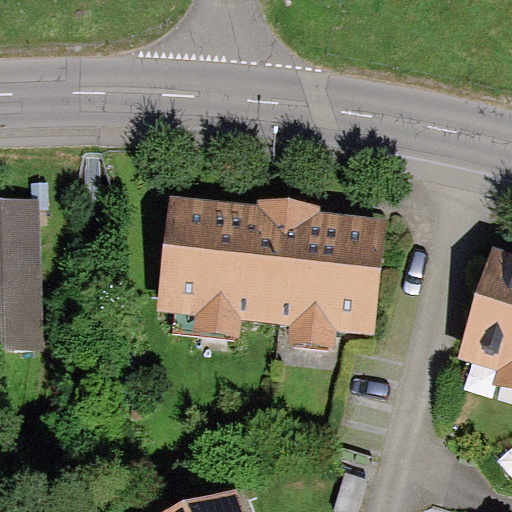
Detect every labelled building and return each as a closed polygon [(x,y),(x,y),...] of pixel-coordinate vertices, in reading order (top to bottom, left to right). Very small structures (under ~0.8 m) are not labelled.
[(36,208),(0,210),(0,355),(44,353),(36,208)] [(385,232),(320,225),(321,215),(260,209),(259,222),(172,212),(160,317),(200,322),(198,341),(241,345),(243,328),(288,333),(286,352),(333,357),(335,340),(373,344),(385,232)] [(511,267),(491,262),(459,366),(501,378),(497,392),(511,396),(511,267)] [(361,511),(369,485),(345,479),(336,511),(361,511)] [(242,511),(239,502),(210,511),(242,511)]
